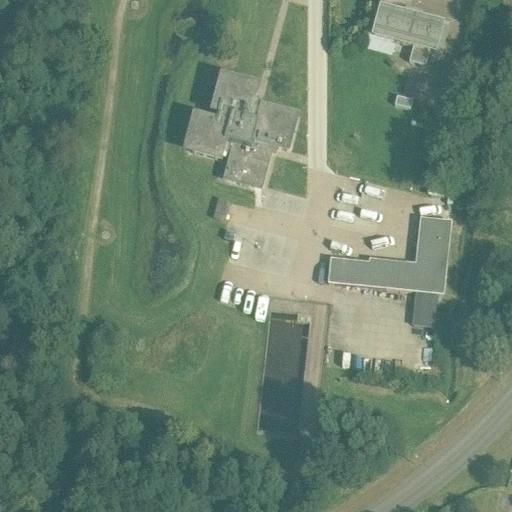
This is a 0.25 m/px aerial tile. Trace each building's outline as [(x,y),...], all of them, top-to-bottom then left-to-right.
[(419,21),(421,15),(406,11),(404,17),(376,10),(368,38),(413,50),(409,65),(425,69),(429,54),(440,57),(448,29),(419,21)] [(189,149),(192,155),(222,163),(223,158),(230,160),(225,181),(254,188),(260,185),(268,155),(263,154),(265,147),(286,152),(294,123),(290,116),(261,109),(259,114),(252,112),(258,91),(228,83),(222,87),(214,116),(219,118),(217,125),(196,119),(189,149)] [(394,108),(410,112),(412,103),(400,100),(397,99),(394,108)] [(230,205),(219,203),(214,222),(226,225),(230,205)] [(416,268),(370,263),(369,266),(331,262),(328,286),(415,296),(437,298),(443,299),(451,225),(421,222),(416,268)] [(434,329),(437,298),(415,296),(413,328),(434,329)] [(310,322),(269,318),(255,433),(298,436),(305,368),(310,322)]
